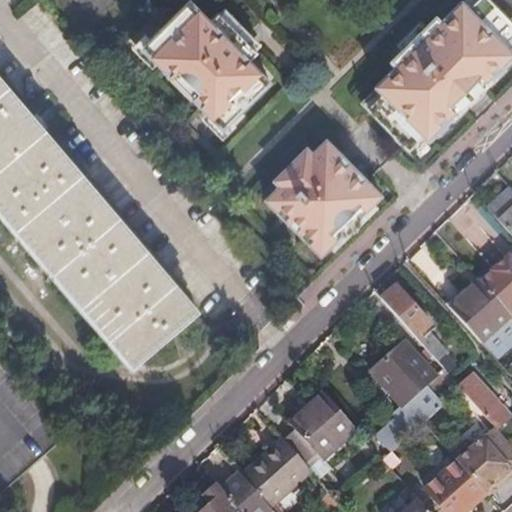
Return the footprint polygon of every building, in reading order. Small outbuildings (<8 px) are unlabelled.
[(191,0),(184,0),(148,35),(141,43),(155,58),(163,65),(165,63),(202,100),(200,103),(206,109),(221,124),(237,108),(268,78),(247,57),(255,49),(254,48),(218,10),(216,9),(208,17),(191,0)] [(511,45),(511,17),(494,0),(473,0),(469,5),(464,0),(460,0),(441,18),(437,14),(427,23),(400,49),(391,58),(396,63),(376,83),(377,85),(382,90),(367,105),(409,148),(424,132),(429,137),(450,117),(451,116),(450,114),(492,72),(493,74),(494,73),(511,55),(511,48),(511,47),(511,45)] [(223,5),(218,10),(254,48),(260,42),(240,22),(223,5)] [(400,49),(427,23),(422,17),(395,44),(400,49)] [(141,43),(148,35),(143,30),(130,43),(150,63),(155,58),(141,43)] [(165,63),(163,65),(161,67),(198,104),(200,103),(202,100),(165,63)] [(498,77),(494,73),(493,74),(492,72),(450,114),(451,116),(450,117),(454,120),(498,77)] [(382,90),(377,85),(361,100),(367,105),(382,90)] [(0,195),(136,355),(190,310),(0,87),(0,195)] [(242,113),(237,108),(221,124),(206,109),(201,115),(221,135),(242,113)] [(413,153),(429,137),(424,132),(409,148),(413,153)] [(317,157),(330,143),(325,137),(311,151),(317,157)] [(380,194),(330,143),(317,157),(311,151),(306,145),(273,178),(278,184),(284,189),(270,203),(320,254),(328,246),(372,201),(380,194)] [(284,189),(278,184),(265,197),(270,203),(284,189)] [(511,234),(511,186),(488,207),(502,224),(511,234)] [(378,207),(372,201),(328,246),(333,251),(378,207)] [(481,279),(511,313),(511,312),(511,256),(510,254),(481,279)] [(398,281),(390,273),(385,278),(374,289),(416,336),(430,322),(395,284),(398,281)] [(511,343),(511,312),(511,313),(481,279),(449,308),(495,359),(511,343)] [(434,326),(430,322),(416,336),(419,340),(425,334),(425,333),(434,326)] [(445,355),(425,334),(419,340),(427,348),(438,361),(445,355)] [(434,371),(405,339),(374,367),(403,399),(395,407),(399,412),(379,430),(394,447),(446,399),(426,378),(434,371)] [(460,386),(487,416),(500,404),(471,371),(463,361),(449,373),(458,383),(460,386)] [(356,427),(323,390),(288,420),(321,457),(356,427)] [(491,496),(511,477),(511,443),(497,427),(475,446),(464,443),(451,453),(457,459),(473,478),(485,491),(491,496)] [(283,439),(309,468),(321,457),(295,428),(283,439)] [(309,468),(283,439),(243,476),(245,477),(272,508),(312,471),(309,468)] [(400,458),(392,449),(383,457),(391,466),(400,458)] [(448,511),(462,511),(485,491),(473,478),(457,459),(426,487),(448,511)] [(269,511),(273,509),(272,508),(245,477),(226,493),(243,511),(269,511)] [(243,511),(226,493),(217,483),(204,495),(211,504),(200,511),(243,511)] [(325,511),(336,511),(343,506),(336,498),(329,491),(318,502),(325,511)] [(431,511),(419,497),(401,511),(431,511)]
